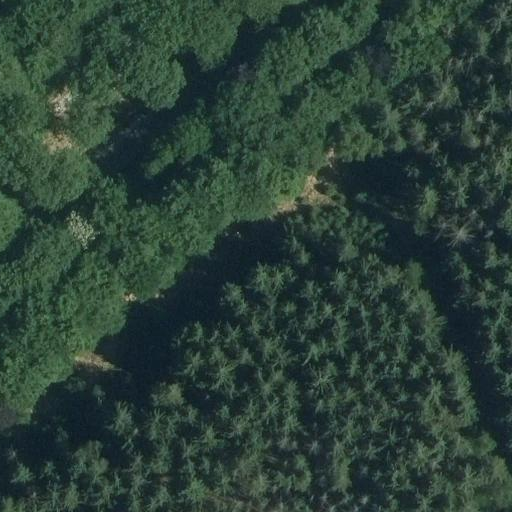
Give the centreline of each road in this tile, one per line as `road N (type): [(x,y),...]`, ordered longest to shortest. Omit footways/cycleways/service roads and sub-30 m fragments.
road 1 (track): [(511,481),(322,83)]
road 2 (track): [(0,346),(322,83)]
road 3 (primary): [(0,251),(309,0)]
road 4 (track): [(425,0),(322,83)]
